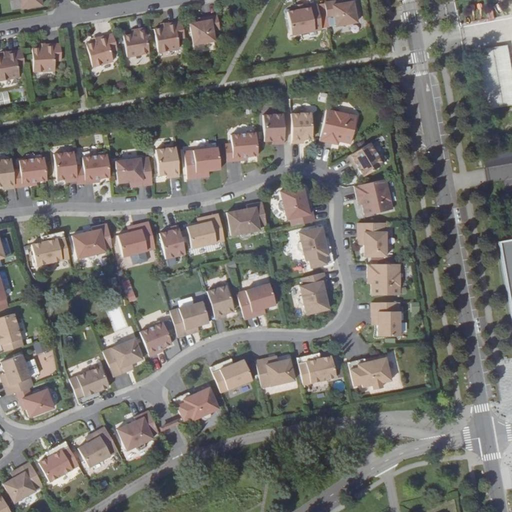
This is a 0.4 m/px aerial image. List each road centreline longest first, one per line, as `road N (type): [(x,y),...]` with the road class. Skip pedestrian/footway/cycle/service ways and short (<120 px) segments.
road 1 (residential): [(0,214),(186,202),(300,167),(326,173),(340,198),(351,302),(343,325),(317,337),(231,341),(187,362),(156,392)]
road 2 (tertiary): [(488,436),(406,0)]
road 3 (residential): [(359,428),(273,432),(186,457)]
road 4 (residential): [(156,392),(28,434)]
